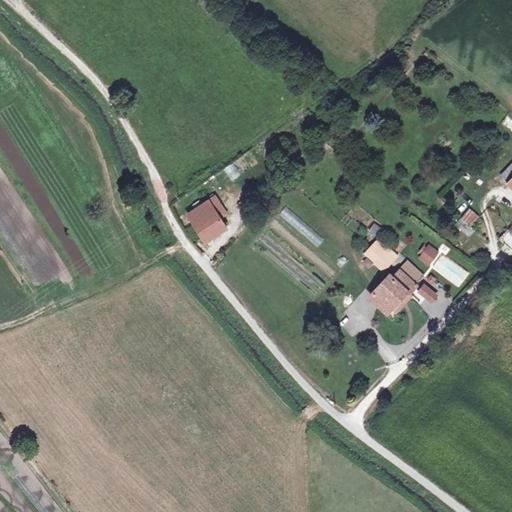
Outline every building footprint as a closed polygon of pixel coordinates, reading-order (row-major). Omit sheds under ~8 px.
[(511,118),(510,117),(502,128),(511,134),(511,118)] [(511,165),(501,177),(511,187),(511,165)] [(138,204),(134,196),(123,201),(127,208),(138,204)] [(189,217),(206,242),(217,234),(216,233),(225,227),(219,217),(221,216),(222,209),(214,196),(196,209),(195,213),(189,217)] [(468,208),(460,218),(470,226),(478,216),(468,208)] [(294,214),(287,221),(316,247),(319,245),(321,243),(322,240),(294,214)] [(461,219),(456,225),(467,235),(472,229),(461,219)] [(373,224),(368,231),(375,235),(380,228),(373,224)] [(511,224),(499,239),(511,249),(511,224)] [(384,273),(398,256),(377,238),(362,255),(384,273)] [(439,256),(430,249),(422,260),(430,267),(439,256)] [(408,263),(400,271),(415,285),(423,276),(408,263)] [(387,314),(392,309),(408,292),(410,294),(417,287),(415,285),(400,271),(393,279),(390,276),(370,298),(387,314)] [(426,284),(419,292),(433,304),(439,296),(426,284)] [(408,292),(392,309),(395,313),(411,296),(410,294),(408,292)]
